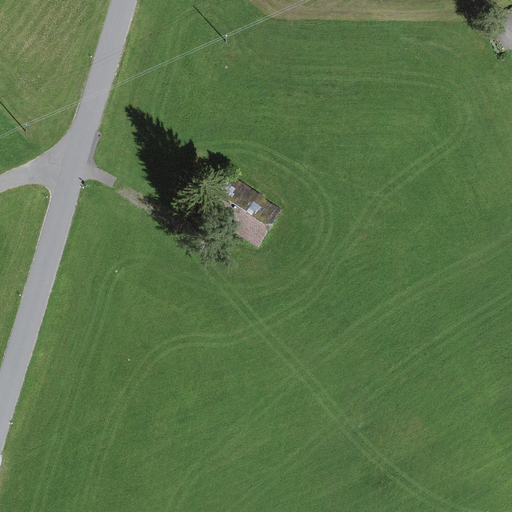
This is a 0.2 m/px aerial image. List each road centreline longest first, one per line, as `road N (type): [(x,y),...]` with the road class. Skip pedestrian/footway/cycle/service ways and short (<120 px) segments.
road 1 (unclassified): [(71,172),(0,415)]
road 2 (unclassified): [(126,0),(71,172)]
